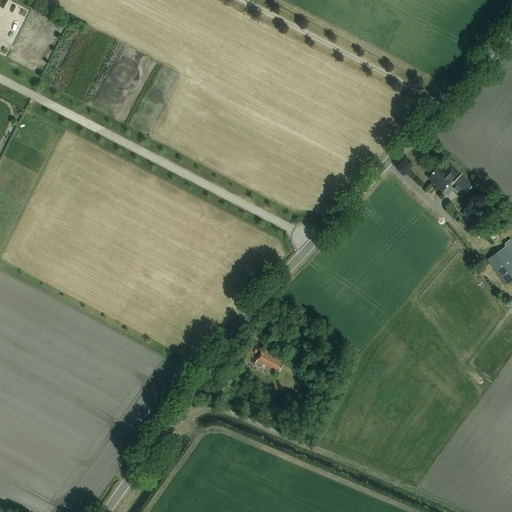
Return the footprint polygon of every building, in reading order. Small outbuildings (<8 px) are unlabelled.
[(442,175),(436,169),(427,179),(442,193),(442,192),(448,197),(454,190),(449,185),(451,183),(450,182),(457,174),(449,167),(442,175)] [(461,174),(453,183),(465,194),(473,185),(461,174)] [(511,243),(510,241),(504,245),(504,248),(487,261),(506,287),(511,282),(511,243)] [(292,357),(298,348),(283,339),(277,348),(292,357)] [(279,373),(285,360),(275,355),(275,356),(261,349),(253,364),(275,375),(276,372),(279,373)]
